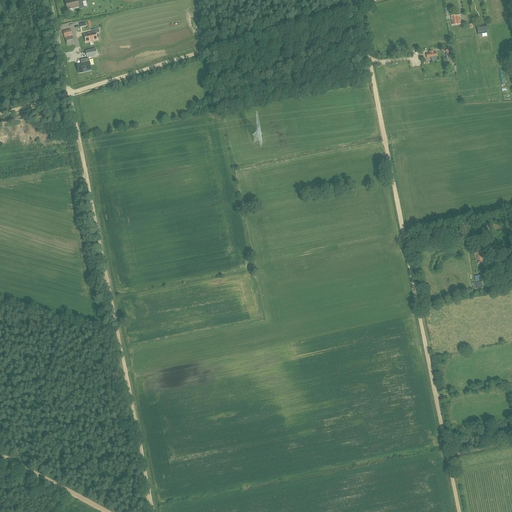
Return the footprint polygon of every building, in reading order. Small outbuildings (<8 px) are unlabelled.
[(71,0),(65,1),(67,9),(79,6),(80,8),(84,7),(82,0),(71,0)] [(450,16),(452,26),(455,25),(455,26),(462,24),(460,15),(457,16),(456,15),(450,16)] [(93,33),(84,35),(86,42),(97,40),(95,33),(99,32),(98,29),(95,30),(93,30),(93,33)] [(70,30),(63,32),(64,37),(65,37),(67,46),(74,44),(70,30)] [(96,48),(86,50),(88,57),(97,55),(96,48)] [(451,51),(449,49),(449,48),(448,49),(445,51),(447,53),(446,54),(448,63),(449,63),(448,66),(453,67),(454,64),(453,64),(450,52),(451,51)] [(436,58),(436,57),(436,53),(433,53),(433,51),(429,52),(429,53),(427,54),(427,58),(431,57),(431,59),(432,60),(432,61),(433,62),(434,62),(434,61),(435,61),(435,60),(436,60),(436,59),(436,58)] [(83,63),(77,64),(79,72),(91,69),(89,57),(82,58),(83,63)] [(484,258),(483,253),(485,252),(483,247),(473,250),(475,255),(477,254),(478,258),(477,259),(477,260),(484,258)]
